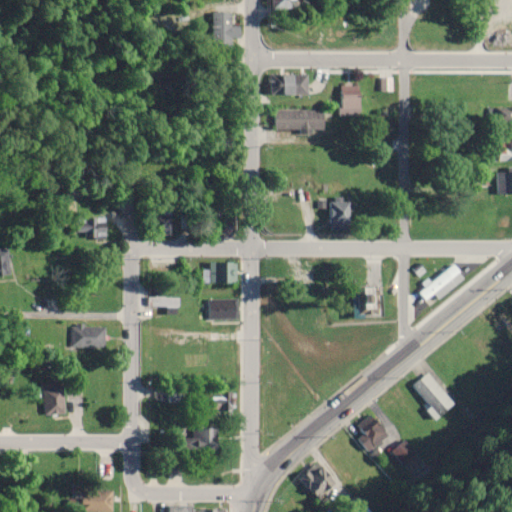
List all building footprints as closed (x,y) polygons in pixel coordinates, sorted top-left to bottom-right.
[(211,13),(211,49),(229,49),(229,13),(211,13)] [(356,31),(335,31),(335,49),(356,49),(356,31)] [(306,96),(306,75),(269,75),(269,96),(306,96)] [(358,85),(339,85),(339,116),(358,116),(358,85)] [(511,106),(491,107),(491,125),(511,124),(511,106)] [(322,131),(322,110),(273,110),(273,131),(322,131)] [(495,193),(511,193),(511,170),(496,170),(495,193)] [(328,230),(349,230),(349,202),(328,202),(328,230)] [(151,236),(168,236),(168,213),(151,213),(151,236)] [(103,239),(103,218),(74,218),(74,239),(103,239)] [(214,224),(219,239),(233,235),(227,220),(214,224)] [(230,282),(230,268),(224,268),(224,262),(207,262),(207,269),(200,269),(200,282),(230,282)] [(463,277),(451,263),(416,292),(424,301),(432,295),(436,299),(463,277)] [(372,310),(372,287),(353,287),(353,310),(372,310)] [(175,311),(175,297),(147,297),(147,311),(175,311)] [(207,298),(207,319),(233,319),(233,298),(207,298)] [(68,348),(103,349),(103,326),(69,326),(68,348)] [(175,346),(166,346),(166,379),(174,379),(175,346)] [(191,348),(181,348),(181,384),(191,384),(191,348)] [(148,382),(156,382),(156,354),(148,354),(148,382)] [(410,387),(436,417),(452,403),(425,373),(410,387)] [(61,381),(40,381),(40,413),(61,413),(61,381)] [(356,438),(366,452),(386,437),(370,415),(356,425),(362,433),(356,438)] [(191,428),(191,452),(216,452),(216,428),(191,428)] [(402,465),(414,454),(402,440),(389,452),(402,465)] [(317,499),(335,481),(314,461),(297,479),(317,499)] [(108,511),(109,489),(71,489),(71,511),(108,511)]
